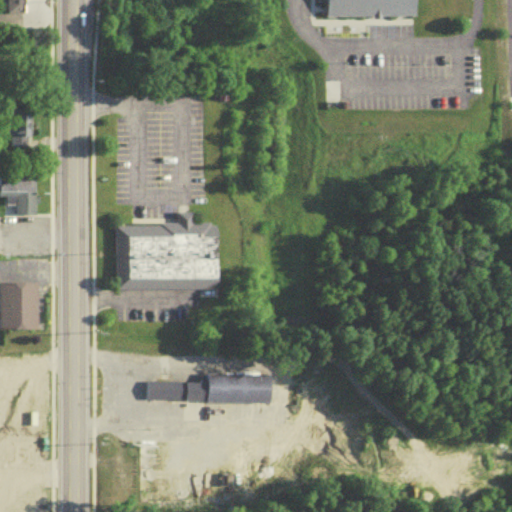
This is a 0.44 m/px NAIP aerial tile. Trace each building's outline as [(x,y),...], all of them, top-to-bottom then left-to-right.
[(21,0),(21,10),(2,10),(2,0),(21,0)] [(409,0),(410,13),(320,14),(320,0),(409,0)] [(25,109),(25,140),(2,140),(2,109),(25,109)] [(11,152),(28,152),(28,123),(11,123),(11,152)] [(30,213),(9,214),(9,203),(0,203),(0,172),(30,172),(30,213)] [(209,284),(113,285),(112,223),(153,223),(153,221),(170,220),(170,211),(188,211),(188,223),(205,222),(205,226),(209,226),(209,284)] [(0,326),(0,280),(33,280),(32,326),(0,326)] [(137,398),(259,403),(260,373),(198,371),(197,380),(138,378),(137,398)] [(128,472),(128,477),(122,477),(122,496),(142,496),(142,472),(128,472)] [(152,507),(152,481),(129,481),(129,507),(152,507)]
